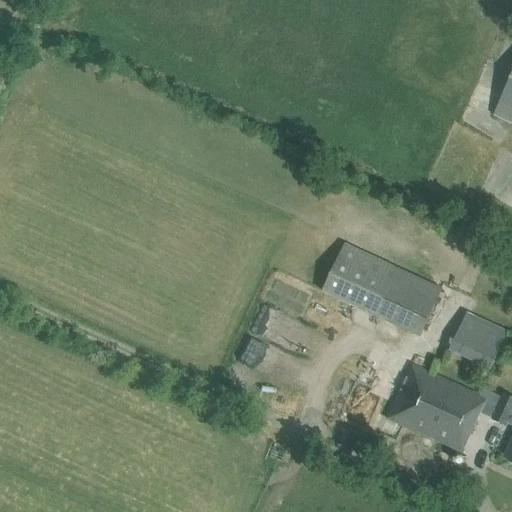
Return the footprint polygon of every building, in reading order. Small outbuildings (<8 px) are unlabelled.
[(511,124),(511,76),(494,116),(511,124)] [(442,290),(344,244),(322,293),(420,338),(442,290)] [(492,370),(508,333),(466,315),(450,351),(492,370)] [(356,378),(371,385),(385,355),(370,349),(356,378)] [(462,452),(485,400),(413,367),(389,419),(462,452)] [(511,426),(511,442),(505,458),(511,461),(511,398),(504,395),(493,420),(506,426),(507,424),(511,426)] [(269,457),(286,464),(291,451),(275,444),(269,457)]
